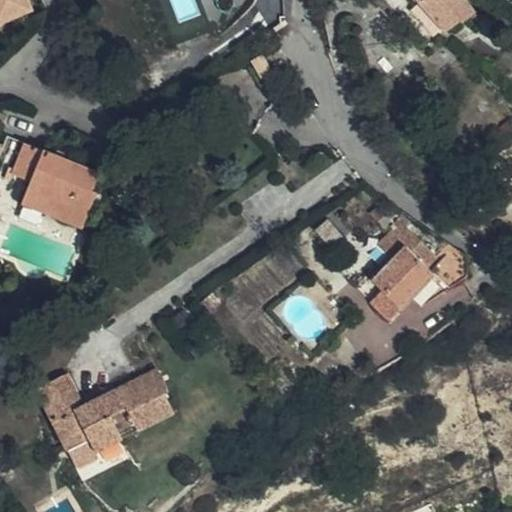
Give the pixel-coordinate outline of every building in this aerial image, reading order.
[(0,0),(0,27),(34,13),(28,0),(0,0)] [(454,0),(413,0),(442,31),(457,17),(447,7),(454,0)] [(26,200),(50,211),(55,200),(92,215),(103,191),(97,189),(105,172),(13,133),(1,160),(18,167),(15,172),(36,180),(26,200)] [(402,220),(377,198),(371,206),(380,219),(383,217),(395,228),(402,220)] [(55,200),(50,211),(88,226),(92,215),(55,200)] [(340,240),(326,222),(315,232),(330,249),(340,240)] [(405,247),(428,269),(441,254),(408,228),(392,245),(400,253),(405,247)] [(449,289),(484,267),(474,259),(457,245),(431,272),(428,269),(405,247),(400,253),(373,280),(381,288),(372,296),(393,319),(414,298),(435,275),(449,289)] [(422,306),(449,289),(435,275),(414,298),(422,306)] [(225,358),(218,348),(205,357),(212,367),(225,358)] [(107,456),(183,416),(175,398),(178,396),(166,374),(92,411),(75,379),(45,395),(79,457),(102,446),(107,456)]
